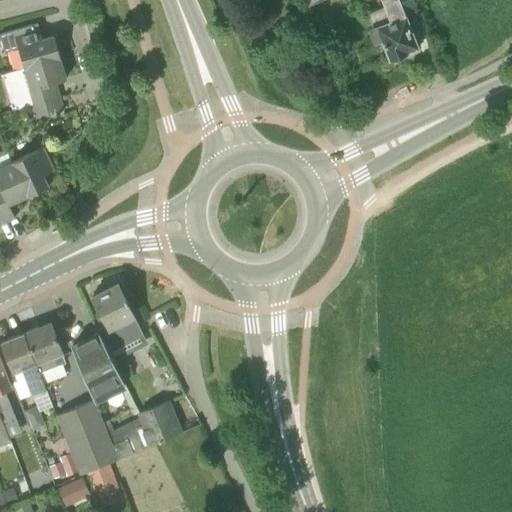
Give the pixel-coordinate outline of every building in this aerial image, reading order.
[(382,0),(384,5),(367,12),(373,28),(370,29),(374,41),(382,38),(390,59),(418,49),(404,11),(418,6),(415,0),(382,0)] [(24,67),(34,64),(60,57),(54,35),(42,39),(38,23),(0,33),(0,37),(4,51),(18,47),(24,67)] [(55,81),(65,78),(60,57),(34,64),(24,67),(9,72),(21,91),(28,89),(32,104),(59,97),(55,81)] [(34,118),(63,109),(59,97),(32,104),(30,105),(34,118)] [(63,129),(53,133),(58,143),(67,138),(63,129)] [(12,161),(28,195),(48,186),(43,175),(55,169),(44,146),(12,161)] [(28,195),(12,161),(8,151),(0,154),(0,222),(14,216),(8,203),(27,194),(27,195),(28,195)] [(110,354),(112,360),(148,343),(117,282),(92,294),(106,322),(96,327),(110,354)] [(24,332),(39,371),(65,361),(49,322),(24,332)] [(112,360),(110,354),(96,327),(95,327),(98,332),(72,345),(98,397),(124,383),(112,360)] [(44,383),(39,371),(24,332),(1,341),(13,370),(7,372),(15,391),(29,385),(33,394),(46,388),(44,383)] [(0,414),(11,440),(22,436),(9,406),(2,389),(11,386),(0,359),(0,414)] [(110,438),(103,423),(93,399),(57,414),(81,473),(87,470),(108,462),(119,457),(110,438)] [(144,424),(173,412),(168,400),(139,412),(144,424)] [(110,438),(119,457),(181,432),(173,412),(144,424),(110,438)] [(0,444),(11,440),(0,414),(0,444)] [(78,472),(71,454),(58,459),(59,462),(48,467),(53,479),(64,475),(65,477),(78,472)] [(119,488),(108,462),(87,470),(98,496),(119,488)] [(83,476),(58,487),(65,504),(91,494),(83,476)] [(12,486),(3,490),(7,502),(17,498),(12,486)] [(12,511),(32,511),(27,502),(11,509),(12,511)]
